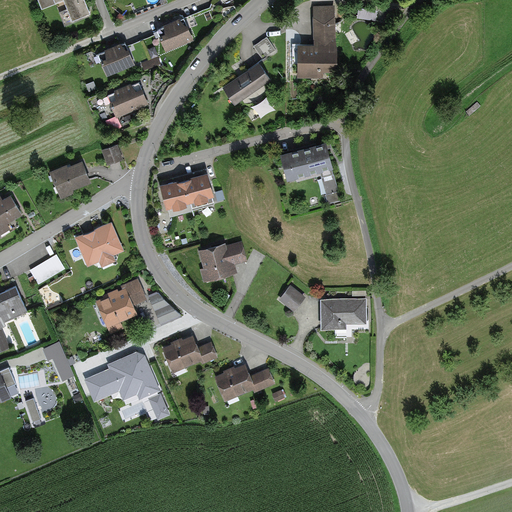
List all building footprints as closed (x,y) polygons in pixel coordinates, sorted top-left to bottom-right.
[(38,0),(42,12),(63,4),(70,24),(94,16),(88,0),(38,0)] [(300,48),(301,79),(349,77),(348,47),(340,47),(339,7),(315,8),(316,48),(300,48)] [(186,23),(157,34),(164,52),(193,41),(186,23)] [(268,39),(255,49),(265,62),(278,53),(268,39)] [(130,45),(100,57),(108,78),(139,66),(130,45)] [(262,65),(221,95),(234,113),(275,83),(262,65)] [(142,83),(110,99),(120,120),(152,105),(142,83)] [(268,96),(253,105),(261,117),(276,108),(268,96)] [(122,145),(106,150),(111,165),(127,160),(122,145)] [(332,146),(287,157),(293,184),(322,177),(329,204),(345,200),(332,146)] [(57,175),(66,197),(100,183),(91,161),(57,175)] [(211,175),(189,182),(197,206),(219,199),(211,175)] [(189,182),(166,189),(174,213),(197,206),(189,182)] [(17,195),(0,205),(0,233),(0,234),(30,217),(17,195)] [(117,224),(79,241),(91,269),(129,252),(117,224)] [(237,241),(201,251),(210,282),(246,272),(237,241)] [(59,255),(31,272),(40,287),(68,270),(59,255)] [(143,283),(98,304),(110,330),(155,309),(143,283)] [(21,287),(0,297),(0,330),(34,313),(21,287)] [(162,323),(177,316),(164,287),(149,293),(162,323)] [(293,287),(283,299),(300,313),(310,301),(293,287)] [(368,302),(323,304),(323,329),(368,328),(368,302)] [(168,348),(177,371),(221,355),(216,343),(203,348),(199,337),(168,348)] [(48,358),(53,355),(64,380),(75,375),(60,339),(44,346),(48,358)] [(148,354),(89,381),(99,402),(123,391),(128,400),(143,393),(146,399),(165,390),(148,354)] [(227,401),(277,382),(273,369),(253,376),(249,366),(218,377),(227,401)] [(5,375),(0,377),(0,403),(15,397),(5,375)] [(19,400),(21,408),(28,406),(32,422),(42,420),(36,396),(19,400)]
